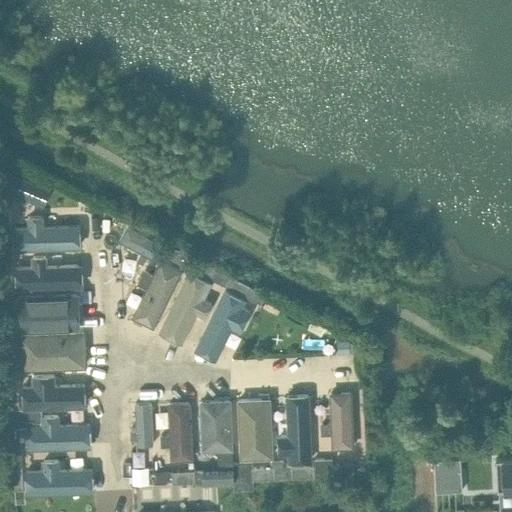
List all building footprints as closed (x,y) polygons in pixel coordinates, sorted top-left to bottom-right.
[(0,189),(0,197),(11,202),(15,194),(17,195),(44,206),(51,189),(8,170),(3,183),(0,189)] [(9,210),(0,210),(0,250),(11,250),(10,228),(9,210)] [(44,225),(44,218),(43,217),(44,215),(28,216),(28,219),(28,226),(13,227),(14,228),(14,250),(80,248),(81,248),(80,226),(80,224),(44,225)] [(147,255),(156,260),(160,253),(164,245),(155,240),(127,225),(120,238),(119,241),(120,241),(141,252),(137,259),(143,263),(144,263),(147,255)] [(164,245),(160,253),(170,258),(176,247),(166,242),(164,245)] [(195,257),(176,247),(170,258),(189,268),(195,257)] [(11,250),(0,250),(0,268),(0,269),(12,268),(11,250)] [(31,258),(32,265),(15,266),(16,290),(82,287),(83,287),(83,263),(81,264),(47,265),(47,257),(47,256),(47,254),(31,255),(31,258)] [(195,257),(189,268),(209,277),(214,267),(195,257)] [(183,270),(160,258),(153,273),(144,269),(137,283),(146,287),(132,316),(132,317),(154,327),(181,272),(183,270)] [(214,267),(209,277),(225,286),(230,275),(214,267)] [(1,291),(13,290),(12,268),(0,269),(1,291)] [(205,318),(212,302),(209,300),(204,298),(212,284),(212,282),(188,270),(159,329),(159,331),(182,342),(183,341),(196,313),(201,316),(205,318)] [(230,275),(225,286),(245,296),(250,285),(230,275)] [(265,292),(250,285),(245,296),(260,303),(265,292)] [(224,288),(195,347),(194,349),(216,360),(217,358),(232,329),(237,331),(240,333),(251,311),(248,309),(243,306),(246,302),(246,299),(224,288)] [(13,290),(1,291),(2,308),(14,308),(13,290)] [(83,318),(82,301),(79,299),(79,296),(79,294),(79,291),(22,293),(17,293),(19,330),(23,330),(79,328),(79,321),(83,318)] [(269,295),(264,304),(278,312),(283,302),(269,295)] [(3,331),(15,330),(14,308),(2,308),(3,331)] [(313,319),(308,327),(321,335),(326,326),(313,319)] [(15,330),(3,331),(4,348),(16,348),(15,330)] [(86,367),(87,367),(86,330),(85,330),(24,333),(19,333),(20,370),(86,367)] [(5,371),(17,370),(16,348),(4,348),(5,371)] [(17,370),(5,371),(6,388),(18,388),(17,370)] [(32,378),(32,385),(22,385),(22,387),(23,409),(86,407),(85,383),(55,384),(55,377),(55,373),(32,374),(32,378)] [(7,411),(19,410),(18,388),(6,388),(7,411)] [(352,391),(329,392),(329,395),(330,422),(321,422),(321,434),(331,434),(332,449),(353,448),(354,448),(352,393),(352,391)] [(309,393),(286,394),(286,397),(287,435),(281,436),(277,436),(277,454),(282,454),(288,453),(288,462),(312,461),(310,395),(309,393)] [(237,399),(240,459),(242,459),(273,458),(270,397),(237,398),(237,399)] [(231,398),(199,400),(199,401),(200,402),(202,452),(217,451),(224,451),(231,450),(233,450),(234,450),(231,401),(231,399),(231,398)] [(161,446),(170,445),(170,461),(193,460),(190,403),(190,401),(190,400),(167,401),(167,402),(169,434),(161,435),(160,435),(160,436),(161,446)] [(150,403),(134,404),(135,408),(136,429),(136,439),(137,445),(153,445),(151,407),(150,403)] [(19,410),(7,411),(8,428),(20,428),(25,427),(26,425),(42,424),(41,418),(41,414),(41,409),(19,410)] [(41,418),(42,424),(26,425),(25,427),(27,450),(90,447),(92,447),(91,423),(89,423),(60,424),(59,417),(59,413),(41,414),(41,418)] [(9,450),(21,450),(20,428),(8,428),(9,450)] [(21,450),(9,450),(10,468),(22,467),(21,450)] [(224,451),(217,451),(218,469),(234,468),(234,461),(233,450),(231,450),(224,451)] [(313,459),(314,465),(314,477),(333,476),(333,464),(332,458),(313,459)] [(460,458),(434,459),(436,492),(462,490),(460,458)] [(511,458),(495,459),(497,490),(511,489),(511,458)] [(59,459),(41,459),(42,469),(25,470),(26,490),(26,495),(93,492),(93,470),(93,468),(92,468),(60,469),(59,461),(59,459)] [(252,461),(234,461),(234,468),(234,480),(234,489),(254,488),(253,479),(275,478),(274,467),(273,467),(253,468),(252,461)] [(283,461),(274,461),(274,467),(275,478),(314,477),(314,465),(283,466),(283,461)] [(354,475),(354,463),(333,464),(333,476),(354,475)] [(11,490),(23,490),(22,467),(10,468),(11,490)] [(234,480),(234,468),(218,469),(211,469),(212,481),(234,480)] [(148,469),(132,470),(133,485),(149,484),(148,469)] [(211,469),(194,470),(195,482),(212,481),(211,469)] [(195,482),(194,470),(172,471),(172,483),(195,482)] [(155,483),(172,482),(172,471),(154,471),(155,483)] [(15,505),(24,504),(23,490),(15,491),(15,505)]
